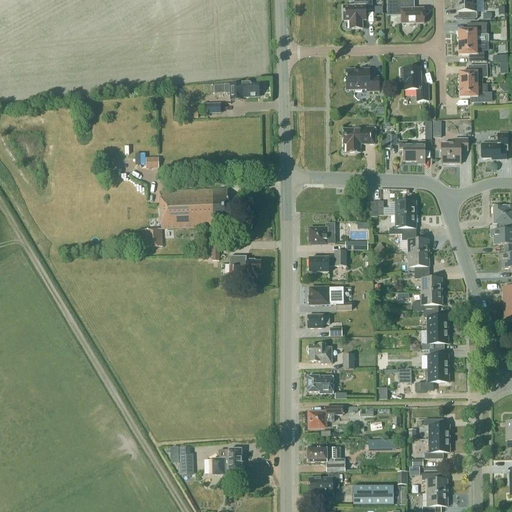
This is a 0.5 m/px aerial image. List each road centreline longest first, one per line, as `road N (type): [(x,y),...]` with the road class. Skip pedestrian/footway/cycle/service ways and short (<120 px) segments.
road 1 (tertiary): [(285,511),(285,177)]
road 2 (residential): [(508,378),(445,202)]
road 3 (residential): [(445,202),(422,181),(285,177)]
road 4 (residential): [(282,53),(438,50)]
road 5 (residential): [(478,511),(479,409),(508,378)]
road 6 (tertiary): [(285,177),(282,53)]
